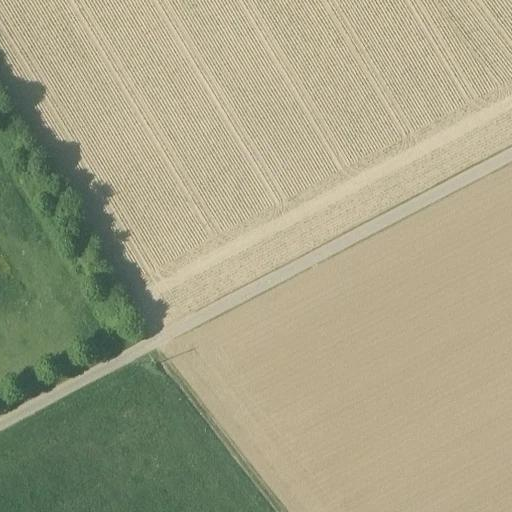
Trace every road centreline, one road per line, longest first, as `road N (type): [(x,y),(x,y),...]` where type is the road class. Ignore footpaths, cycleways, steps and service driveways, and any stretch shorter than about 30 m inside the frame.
road 1 (track): [(0,440),(511,170)]
road 2 (track): [(280,511),(158,354)]
